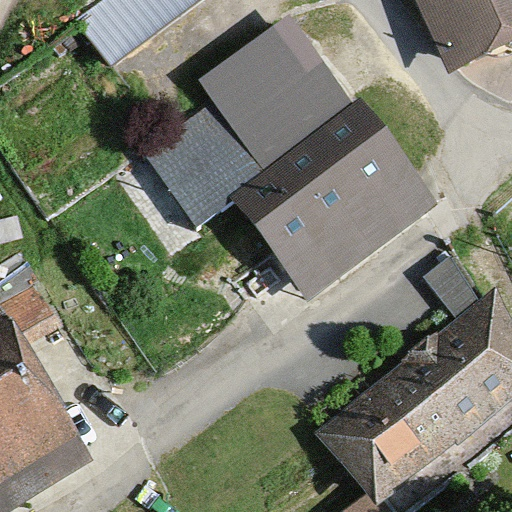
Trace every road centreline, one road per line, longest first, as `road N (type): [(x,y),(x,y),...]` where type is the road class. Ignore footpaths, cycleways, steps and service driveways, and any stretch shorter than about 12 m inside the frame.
road 1 (unknown): [(100,511),(235,434),(407,287),(462,226),(506,120)]
road 2 (track): [(375,0),(493,117),(511,122)]
